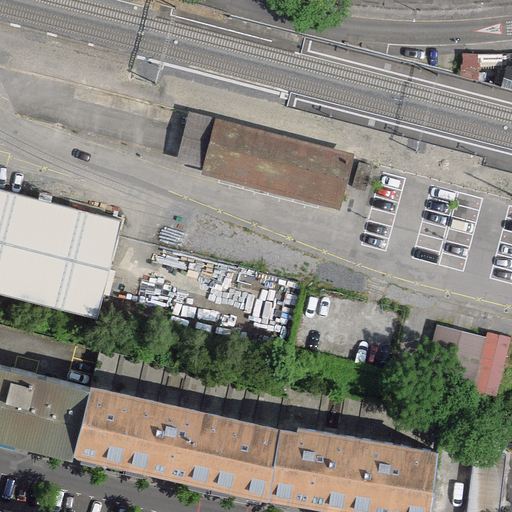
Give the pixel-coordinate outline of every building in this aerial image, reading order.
[(204,164),(215,120),(189,113),(176,161),(203,168),(204,164)] [(354,154),(215,120),(204,164),(343,199),(354,154)] [(372,166),(359,163),(352,188),(365,192),(372,166)] [(343,199),(204,164),(203,168),(201,175),(340,210),(343,199)] [(0,192),(0,293),(103,319),(127,225),(0,192)] [(486,334),(439,323),(427,374),(474,385),(486,334)] [(88,378),(0,358),(0,435),(70,453),(88,378)] [(270,496),(286,418),(88,378),(70,453),(270,496)] [(434,511),(443,439),(286,418),(270,496),(380,511),(434,511)] [(504,511),(507,452),(474,451),(471,511),(504,511)]
